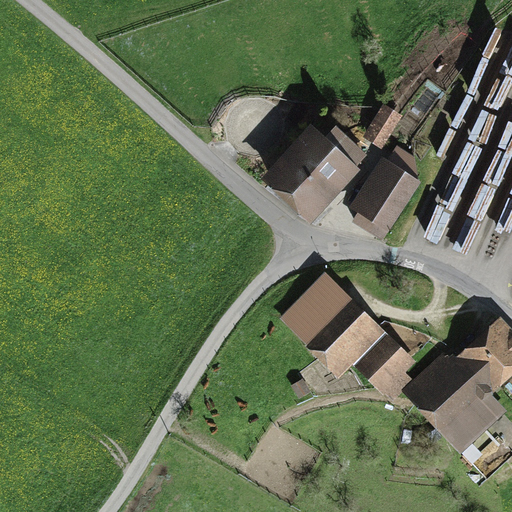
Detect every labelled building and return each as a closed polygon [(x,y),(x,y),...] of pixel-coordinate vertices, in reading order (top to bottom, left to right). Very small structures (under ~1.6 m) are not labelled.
[(384,110),(369,135),(382,144),(398,119),(384,110)] [(273,179),(309,213),(363,155),(341,135),(338,138),(317,132),(273,179)] [(355,221),(382,238),(419,183),(417,167),(400,156),(392,165),(391,164),(361,209),(362,210),(355,221)] [(324,278),(285,317),(335,367),(349,353),(393,396),(408,379),(398,369),(407,360),(324,278)] [(499,413),(481,393),(511,364),(511,332),(504,324),(468,356),(469,357),(457,368),(445,354),(408,387),(463,446),(459,450),(488,480),(511,457),(511,422),(501,411),(499,413)] [(426,432),(417,431),(414,444),(424,446),(426,432)]
